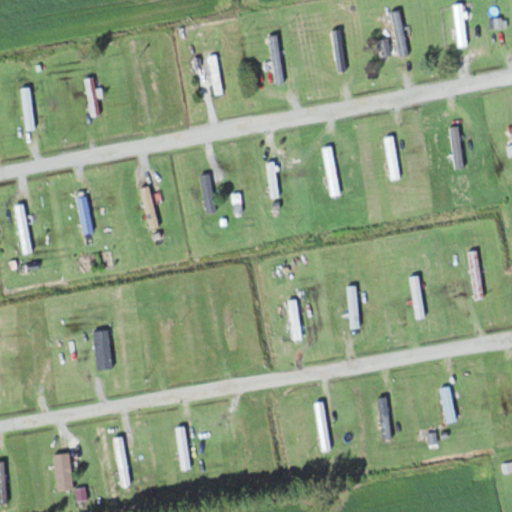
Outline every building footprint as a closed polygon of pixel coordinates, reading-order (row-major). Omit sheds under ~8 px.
[(453,5),(458,47),(470,46),(464,4),(453,5)] [(411,55),(404,11),(393,13),(400,57),(411,55)] [(324,32),(329,69),(348,67),(344,30),(324,32)] [(268,36),(275,85),(286,83),(279,35),(268,36)] [(226,92),(216,55),(203,59),(213,95),(226,92)] [(85,79),(92,117),(102,115),(95,77),(85,79)] [(22,87),(26,131),(36,129),(32,86),(22,87)] [(384,138),(391,181),(403,178),(395,136),(384,138)] [(322,148),(331,197),(342,195),(333,146),(322,148)] [(208,214),(219,211),(210,173),(199,176),(208,214)] [(138,184),(147,231),(157,229),(149,182),(138,184)] [(76,196),(85,244),(95,242),(86,194),(76,196)] [(15,205),(23,254),(34,252),(25,204),(15,205)] [(475,300),(486,299),(479,250),(468,251),(475,300)] [(346,283),(356,332),(367,330),(357,281),(346,283)] [(306,340),(297,298),(287,300),(295,343),(306,340)] [(163,320),(165,363),(176,362),(173,320),(163,320)] [(115,369),(111,329),(94,331),(99,370),(115,369)] [(511,416),(511,386),(510,374),(500,376),(507,418),(511,416)] [(376,400),(385,442),(396,440),(386,398),(376,400)] [(316,403),(322,452),(333,450),(326,402),(316,403)] [(255,462),(249,417),(239,418),(245,463),(255,462)] [(176,426),(180,468),(191,467),(188,425),(176,426)] [(121,481),(132,478),(124,436),(113,438),(121,481)]
